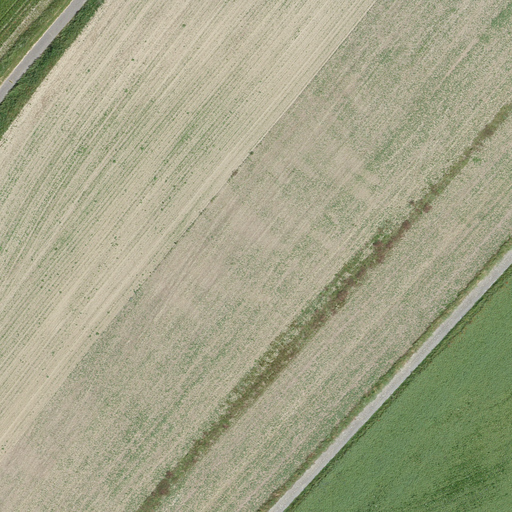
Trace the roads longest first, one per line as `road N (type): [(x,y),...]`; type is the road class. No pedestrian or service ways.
road 1 (track): [(278,511),(511,258)]
road 2 (track): [(0,94),(80,0)]
